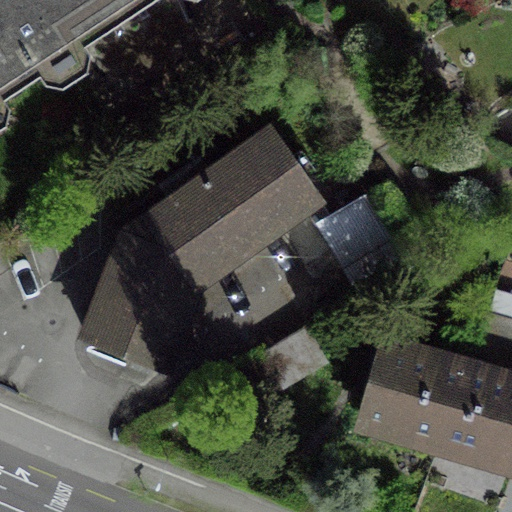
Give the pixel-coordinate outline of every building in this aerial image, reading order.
[(0,0),(0,155),(0,156),(30,139),(29,118),(59,97),(83,106),(113,88),(111,66),(197,5),(217,10),(234,2),(234,0),(0,0)] [(343,224),(282,141),(140,239),(93,350),(154,375),(183,297),(208,315),(343,224)] [(511,372),(511,319),(477,310),(463,358),(511,372)] [(435,452),(463,358),(383,334),(355,428),(435,452)] [(511,372),(463,358),(435,452),(511,474),(511,372)]
